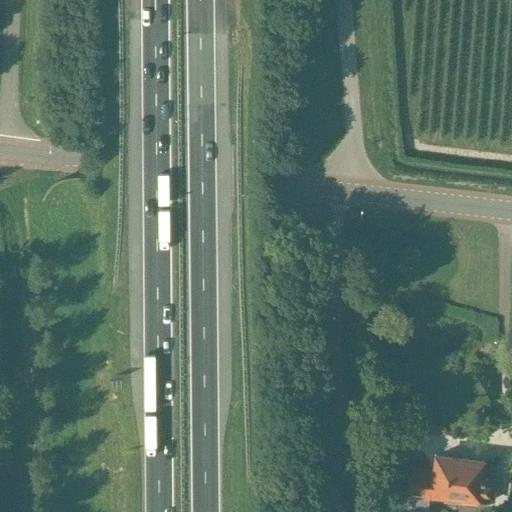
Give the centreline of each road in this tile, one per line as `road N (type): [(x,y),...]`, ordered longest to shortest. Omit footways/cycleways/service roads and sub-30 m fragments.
road 1 (trunk): [(204,511),(197,0)]
road 2 (trunk): [(152,0),(157,511)]
road 3 (tertiary): [(6,149),(357,187)]
road 4 (unclassified): [(357,187),(343,0)]
road 5 (tertiary): [(511,210),(357,187)]
road 6 (unclassified): [(10,0),(6,149)]
